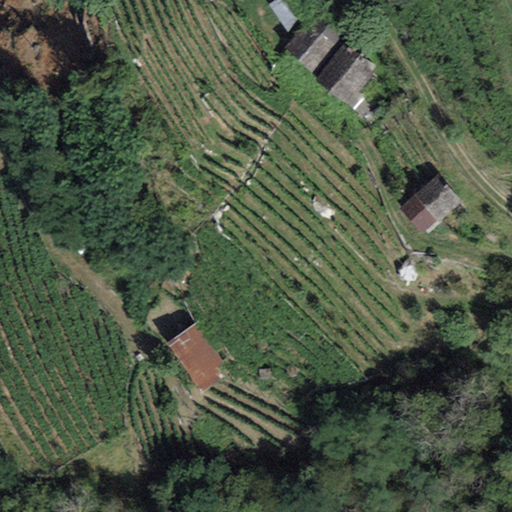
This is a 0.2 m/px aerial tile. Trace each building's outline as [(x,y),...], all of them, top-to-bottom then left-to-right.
[(355,0),(326,0),(341,14),(355,0)] [(342,37),(313,12),(284,45),(313,70),(342,37)] [(374,65),(344,39),(313,75),(344,101),(374,65)] [(458,201),(435,174),(398,205),(421,232),(458,201)] [(195,321),(168,339),(202,391),(224,376),(218,368),(223,365),(195,321)]
